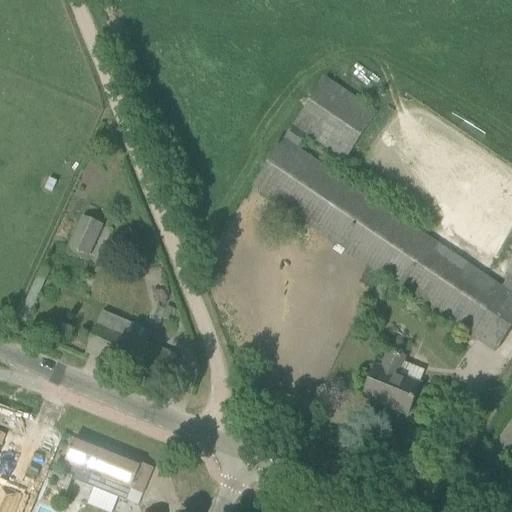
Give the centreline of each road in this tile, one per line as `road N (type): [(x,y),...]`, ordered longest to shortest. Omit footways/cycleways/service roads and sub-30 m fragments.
road 1 (track): [(239,449),(179,262),(75,0)]
road 2 (tertiary): [(239,449),(0,349)]
road 3 (tertiary): [(390,511),(239,449)]
